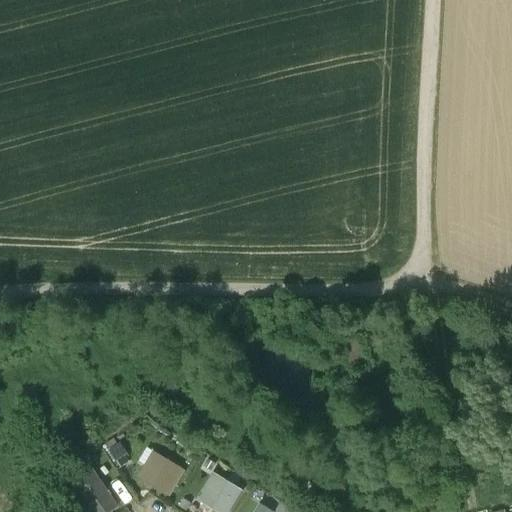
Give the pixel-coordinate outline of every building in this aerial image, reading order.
[(362,331),(342,335),(347,364),(367,360),(362,331)] [(118,460),(130,451),(119,436),(107,444),(118,460)] [(174,494),(189,467),(155,449),(140,476),(174,494)] [(73,481),(95,511),(112,511),(123,505),(96,466),(73,481)] [(215,469),(199,498),(223,511),(232,511),(247,486),(215,469)] [(273,511),(276,508),(262,500),(254,511),(273,511)] [(306,511),(305,511),(298,511),(281,501),(275,511),(276,511),(306,511)]
